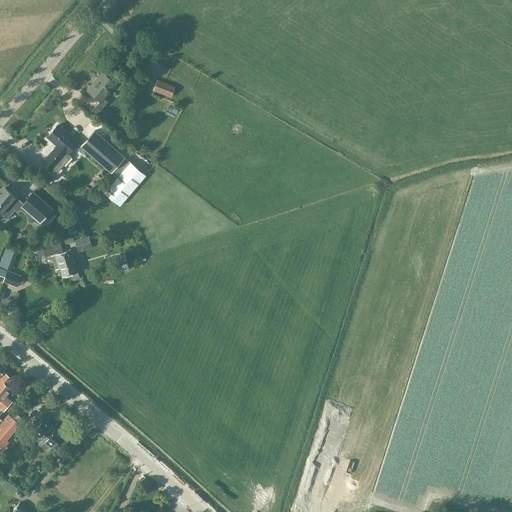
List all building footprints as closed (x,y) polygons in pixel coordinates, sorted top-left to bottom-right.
[(87,90),(100,101),(90,112),(103,123),(109,116),(101,109),(108,102),(103,97),(116,81),(104,71),(87,90)] [(175,87),(157,80),(152,91),(171,98),(175,87)] [(71,155),(68,153),(77,142),(57,125),(47,136),(57,144),(42,162),(51,169),(59,160),(63,164),(71,155)] [(145,176),(124,157),(94,131),(81,146),(117,178),(104,192),(119,205),(124,209),(136,194),(132,190),(145,176)] [(41,223),(52,210),(33,193),(23,203),(5,188),(1,193),(0,191),(0,213),(7,219),(15,209),(18,212),(23,207),(41,223)] [(91,246),(89,236),(75,240),(77,249),(91,246)] [(78,272),(78,271),(71,250),(63,252),(60,241),(43,246),(46,256),(55,253),(63,276),(69,274),(71,278),(72,279),(74,280),(76,279),(80,278),(78,272)] [(5,243),(0,255),(0,265),(7,268),(15,247),(5,243)] [(17,274),(7,271),(3,281),(13,285),(17,274)] [(12,389),(7,385),(12,379),(5,373),(0,378),(0,407),(3,410),(11,401),(6,396),(12,389)] [(12,418),(7,424),(3,420),(0,423),(0,446),(3,449),(9,442),(7,441),(20,426),(12,418)] [(46,418),(34,431),(30,436),(34,439),(38,435),(52,447),(62,435),(51,425),(52,423),(46,418)] [(18,475),(11,470),(6,475),(13,481),(18,475)] [(23,494),(28,489),(17,479),(12,485),(23,494)] [(32,511),(22,503),(15,511),(16,511),(32,511)]
